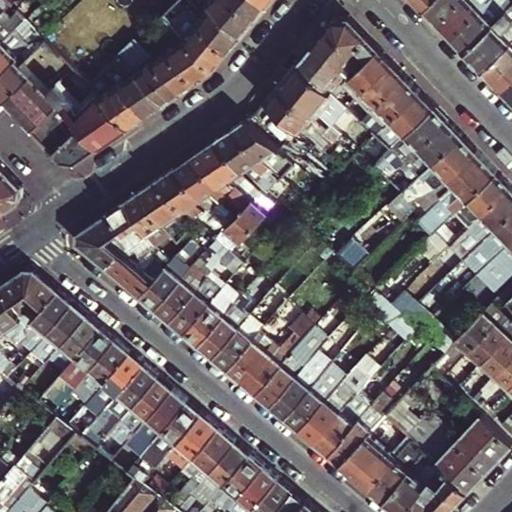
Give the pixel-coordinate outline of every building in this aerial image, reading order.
[(0,0),(0,11),(12,0),(11,0),(0,0)] [(12,0),(0,11),(0,41),(5,37),(15,26),(26,15),(12,0)] [(229,48),(243,32),(212,0),(195,0),(204,9),(198,16),(229,48)] [(239,0),(212,0),(243,32),(256,17),(239,0)] [(239,0),(256,17),(269,1),(268,0),(239,0)] [(429,0),(425,4),(439,19),(458,0),(429,0)] [(476,0),(458,0),(439,19),(453,34),(482,5),(476,0)] [(511,3),(505,10),(496,20),(466,48),(484,66),(511,39),(511,3)] [(215,65),(229,48),(198,16),(193,11),(186,18),(171,4),(163,12),(215,65)] [(482,5),(453,34),(466,48),(496,20),(482,5)] [(197,77),(215,65),(163,12),(156,19),(155,20),(176,41),(167,47),(197,77)] [(335,13),(314,40),(341,65),(357,48),(367,57),(380,44),(351,13),(335,13)] [(19,52),(0,70),(0,94),(4,98),(30,72),(19,61),(46,36),(39,29),(36,25),(29,32),(29,34),(25,37),(30,42),(19,52)] [(5,37),(19,52),(30,42),(25,37),(22,34),(15,26),(5,37)] [(65,107),(102,142),(130,123),(99,90),(80,108),(76,105),(77,99),(60,81),(64,77),(61,73),(42,53),(53,43),(46,36),(19,61),(30,72),(65,107)] [(0,70),(19,52),(5,37),(0,41),(0,70)] [(511,39),(484,66),(503,86),(511,76),(511,39)] [(341,65),(314,40),(300,57),(336,89),(340,85),(351,73),(347,70),(341,65)] [(72,62),(66,56),(54,44),(53,43),(42,53),(61,73),(72,62)] [(351,73),(340,85),(344,88),(348,85),(357,96),(394,58),(380,44),(367,57),(363,61),(359,65),(355,70),(351,73)] [(197,77),(167,47),(156,55),(185,85),(197,77)] [(138,99),(149,110),(167,98),(138,67),(122,51),(107,67),(119,79),(138,99)] [(138,67),(167,98),(185,85),(156,55),(138,67)] [(300,57),(284,77),(317,108),(315,110),(338,131),(346,124),(350,128),(353,125),(349,121),(358,111),(350,103),(336,89),(300,57)] [(408,73),(394,58),(357,96),(354,98),(359,103),(361,100),(371,111),(408,73)] [(99,90),(130,123),(149,110),(138,99),(119,79),(114,83),(103,71),(102,71),(91,82),(99,90)] [(30,72),(4,98),(61,157),(79,158),(102,142),(65,107),(30,72)] [(422,87),(408,73),(371,111),(384,125),(422,87)] [(511,95),(511,76),(503,86),(511,95)] [(317,108),(284,77),(268,96),(323,147),(333,136),(338,141),(341,137),(336,133),(338,131),(315,110),(317,108)] [(344,88),(340,85),(336,89),(350,103),(354,98),(357,96),(348,85),(344,88)] [(422,87),(384,125),(378,131),(393,145),(436,102),(422,87)] [(436,102),(393,145),(376,162),(389,175),(395,169),(410,154),(449,116),(436,102)] [(364,117),(378,131),(384,125),(371,111),(364,117)] [(233,126),(263,153),(279,143),(249,115),(233,126)] [(424,169),(463,131),(449,116),(410,154),(424,169)] [(210,140),(241,168),(246,165),(259,178),(273,163),(263,153),(233,126),(210,140)] [(478,146),(463,131),(424,169),(409,183),(402,189),(411,198),(435,187),(449,173),(478,146)] [(260,186),(241,168),(210,140),(191,154),(245,203),(254,193),(260,186)] [(295,158),(279,143),(263,153),(273,163),(277,166),(283,171),(295,158)] [(478,146),(449,173),(455,179),(442,192),(445,195),(421,218),(433,230),(456,208),(498,167),(478,146)] [(245,203),(191,154),(174,165),(204,193),(212,188),(222,197),(231,205),(223,210),(225,212),(224,214),(230,219),(245,203)] [(23,182),(0,158),(0,195),(7,207),(21,198),(23,182)] [(277,166),(273,163),(259,178),(263,181),(270,173),(273,169),(277,166)] [(204,193),(174,165),(158,176),(188,204),(201,216),(210,224),(219,232),(227,223),(210,208),(215,202),(214,202),(204,193)] [(279,175),(283,171),(277,166),(273,169),(279,175)] [(484,209),(511,181),(498,167),(456,208),(470,222),(484,209)] [(276,179),(279,175),(273,169),(270,173),(276,179)] [(395,169),(389,175),(402,189),(409,183),(395,169)] [(141,188),(163,221),(188,204),(158,176),(141,188)] [(469,251),(511,209),(511,181),(484,209),(470,222),(455,237),(451,240),(465,255),(469,251)] [(141,188),(125,198),(148,232),(155,241),(171,230),(163,221),(141,188)] [(212,188),(204,193),(214,202),(222,197),(212,188)] [(245,203),(230,219),(227,223),(219,232),(233,245),(269,206),(254,193),(245,203)] [(125,198),(110,209),(124,231),(129,237),(134,244),(143,255),(152,247),(156,252),(161,249),(155,241),(148,232),(125,198)] [(223,210),(215,202),(210,208),(227,223),(230,219),(224,214),(225,212),(223,210)] [(107,263),(121,247),(114,240),(124,231),(110,209),(79,229),(79,239),(107,263)] [(494,256),(511,238),(511,209),(469,251),(473,255),(469,259),(474,264),(488,250),(494,256)] [(196,221),(205,229),(210,224),(201,216),(196,221)] [(219,232),(210,224),(205,229),(200,234),(210,242),(219,232)] [(210,242),(209,243),(223,256),(224,255),(233,245),(219,232),(210,242)] [(134,244),(129,237),(125,241),(130,247),(134,244)] [(511,238),(494,256),(480,270),(496,287),(511,270),(511,238)] [(233,245),(224,255),(234,264),(238,268),(247,258),(233,245)] [(107,263),(142,293),(170,260),(161,249),(156,252),(152,247),(143,255),(137,260),(121,247),(107,263)] [(142,293),(157,305),(183,275),(193,262),(179,250),(170,260),(142,293)] [(488,250),(474,264),(480,270),(494,256),(488,250)] [(469,251),(465,255),(469,259),(473,255),(469,251)] [(26,265),(1,282),(24,315),(26,317),(29,314),(33,318),(34,317),(60,286),(36,266),(26,265)] [(157,305),(171,317),(197,287),(183,275),(157,305)] [(186,329),(200,342),(241,294),(226,281),(211,299),(186,329)] [(1,282),(0,283),(0,314),(8,326),(24,315),(1,282)] [(274,283),(266,294),(267,295),(273,300),(281,290),(274,283)] [(511,283),(496,299),(501,303),(504,306),(507,309),(511,313),(511,283)] [(34,330),(42,336),(75,298),(60,286),(34,317),(40,322),(34,330)] [(197,287),(171,317),(186,329),(211,299),(197,287)] [(401,288),(387,314),(412,328),(427,303),(401,288)] [(241,294),(200,342),(215,354),(246,317),(239,311),(251,296),(244,290),(241,294)] [(75,298),(42,336),(34,346),(41,352),(56,335),(63,341),(89,311),(75,298)] [(497,307),(501,303),(496,299),(492,303),(497,307)] [(507,309),(504,306),(498,312),(502,315),(507,309)] [(498,319),(485,308),(458,337),(470,349),(498,319)] [(302,309),(295,317),(310,330),(316,322),(302,309)] [(511,313),(507,309),(502,315),(511,325),(511,313)] [(78,354),(104,323),(89,311),(63,341),(53,353),(68,366),(78,354)] [(0,314),(0,366),(3,369),(10,361),(4,355),(0,349),(0,331),(8,327),(8,326),(0,314)] [(26,317),(24,315),(8,326),(8,327),(13,333),(27,324),(24,321),(26,317)] [(215,354),(229,366),(255,336),(262,328),(247,316),(246,317),(215,354)] [(498,319),(470,349),(483,360),(510,331),(498,319)] [(321,346),(325,341),(331,335),(316,322),(310,330),(307,333),(321,346)] [(78,354),(91,366),(118,335),(104,323),(78,354)] [(27,324),(13,333),(21,341),(31,330),(27,324)] [(511,332),(510,331),(483,360),(497,373),(511,356),(511,332)] [(105,378),(132,347),(118,335),(91,366),(105,378)] [(331,335),(325,341),(339,354),(344,347),(331,335)] [(255,336),(229,366),(243,378),(269,348),(255,336)] [(94,391),(109,404),(147,359),(132,347),(105,378),(94,391)] [(243,378),(258,390),(284,360),(269,348),(243,378)] [(258,390),(273,403),(288,385),(299,372),(307,362),(292,350),(284,360),(258,390)] [(359,361),(350,352),(345,358),(353,366),(359,361)] [(511,356),(497,373),(511,386),(511,384),(511,356)] [(124,414),(161,371),(147,359),(109,404),(101,413),(107,417),(116,407),(124,414)] [(352,397),(362,385),(373,374),(359,361),(353,366),(358,370),(343,388),(352,397)] [(401,423),(409,430),(454,382),(434,363),(400,399),(389,411),(401,423)] [(3,369),(0,366),(0,399),(1,400),(7,393),(0,386),(0,378),(11,388),(17,381),(9,374),(3,369)] [(30,381),(14,369),(9,374),(17,381),(25,387),(30,381)] [(88,369),(76,384),(83,390),(96,376),(88,369)] [(176,384),(161,371),(124,414),(111,431),(126,443),(140,425),(149,415),(176,384)] [(288,385),(273,403),(287,415),(299,401),(313,384),(299,372),(288,385)] [(320,376),(313,384),(299,401),(287,415),(302,427),(328,396),(335,388),(320,376)] [(34,384),(30,381),(25,387),(29,390),(34,384)] [(38,383),(31,391),(39,398),(47,390),(38,383)] [(176,384),(149,415),(164,427),(190,396),(176,384)] [(342,409),(316,439),(330,451),(340,439),(363,413),(355,406),(368,391),(362,385),(352,397),(342,409)] [(340,439),(330,451),(342,461),(389,411),(400,399),(386,386),(363,413),(340,439)] [(57,398),(47,390),(39,398),(54,409),(59,403),(65,396),(61,393),(57,398)] [(170,432),(178,439),(204,408),(190,396),(164,427),(158,434),(163,439),(170,432)] [(342,409),(328,396),(302,427),(316,439),(342,409)] [(67,409),(59,403),(54,409),(56,411),(62,415),(67,409)] [(204,408),(178,439),(168,451),(185,465),(186,464),(221,423),(204,408)] [(470,488),(511,442),(511,436),(500,425),(484,410),(439,459),(444,463),(451,470),(470,488)] [(0,511),(7,511),(21,496),(37,477),(78,427),(69,420),(62,415),(56,411),(14,464),(9,470),(0,480),(0,511)] [(401,423),(389,411),(342,461),(356,473),(383,443),(378,439),(391,425),(395,429),(401,423)] [(69,420),(78,427),(85,432),(89,426),(74,414),(69,420)] [(164,427),(149,415),(140,425),(155,437),(158,434),(164,427)] [(238,437),(221,423),(186,464),(203,478),(205,476),(238,437)] [(356,473),(371,485),(397,455),(409,441),(414,435),(409,430),(401,423),(395,429),(402,435),(390,448),(383,443),(356,473)] [(89,426),(85,432),(100,444),(104,438),(89,426)] [(397,455),(371,485),(385,497),(427,447),(414,435),(409,441),(416,447),(404,460),(397,455)] [(252,449),(238,437),(205,476),(219,488),(252,449)] [(125,444),(115,455),(130,466),(136,459),(143,452),(139,448),(135,451),(125,444)] [(385,497),(403,511),(429,481),(420,474),(431,461),(434,464),(439,459),(427,447),(385,497)] [(232,501),(266,461),(252,449),(219,488),(218,489),(232,501)] [(0,452),(0,462),(9,470),(14,464),(0,452)] [(150,471),(136,459),(130,466),(137,472),(145,478),(150,471)] [(255,504),(281,474),(266,461),(232,501),(223,511),(234,511),(243,503),(241,501),(245,496),(255,504)] [(440,468),(433,476),(441,482),(451,470),(444,463),(440,468)] [(441,482),(433,476),(429,481),(403,511),(402,511),(447,511),(470,488),(451,470),(441,482)] [(155,475),(150,471),(145,478),(163,491),(169,484),(170,483),(157,472),(155,475)] [(295,511),(308,497),(296,486),(273,511),(190,511),(181,505),(173,499),(163,491),(145,478),(137,472),(108,511),(295,511)] [(273,511),(296,486),(281,474),(255,504),(248,511),(260,511),(262,511),(263,511),(273,511)] [(163,491),(173,499),(178,493),(169,484),(163,491)] [(190,511),(198,511),(200,510),(191,502),(194,499),(189,494),(181,505),(190,511)] [(212,511),(222,500),(214,494),(204,506),(210,511),(212,511)] [(39,511),(21,496),(7,511),(39,511)] [(323,511),(325,511),(308,497),(295,511),(323,511)] [(62,511),(50,501),(40,511),(62,511)]
